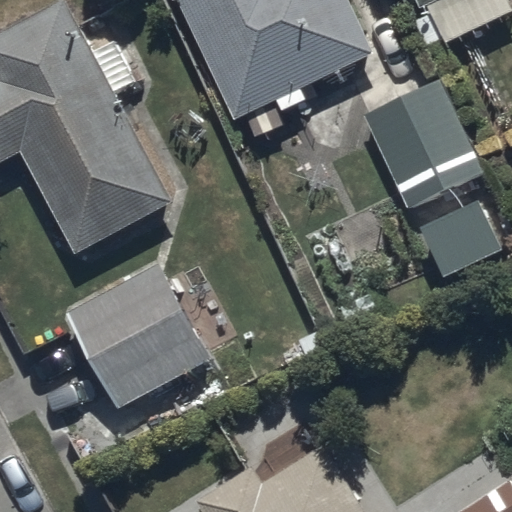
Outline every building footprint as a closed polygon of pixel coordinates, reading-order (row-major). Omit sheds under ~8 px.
[(80,0),(57,0),(0,28),(0,73),(1,76),(0,76),(0,158),(7,155),(16,174),(44,160),(87,249),(181,203),(123,84),(142,75),(122,34),(102,44),(80,0)] [(185,0),(252,137),(288,119),(283,107),(313,92),(308,82),(382,47),(358,0),(185,0)] [(511,7),(511,0),(422,0),(425,6),(434,2),(452,38),(511,7)] [(443,76),(367,113),(415,210),(420,208),(452,275),(511,245),(511,241),(481,178),(491,173),(443,76)] [(164,255),(71,306),(124,404),(217,354),(164,255)] [(266,459),(205,495),(215,511),(375,511),(332,439),(275,473),(266,459)] [(511,511),(511,480),(508,475),(456,511),(511,511)]
